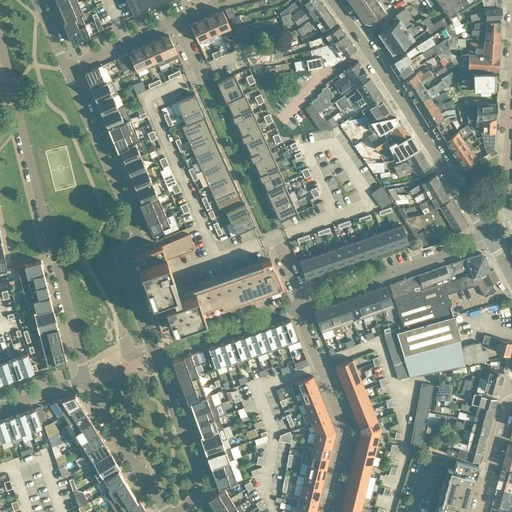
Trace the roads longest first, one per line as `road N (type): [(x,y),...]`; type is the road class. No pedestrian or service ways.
road 1 (residential): [(0,39),(87,380)]
road 2 (residential): [(67,71),(136,235),(118,261),(155,356)]
road 3 (residential): [(487,235),(358,37)]
road 4 (residential): [(298,305),(344,430),(324,511)]
road 5 (residential): [(298,305),(487,235)]
road 6 (residential): [(155,356),(298,305)]
road 7 (residential): [(87,380),(160,511)]
road 8 (residential): [(155,356),(202,489)]
road 9 (residential): [(511,219),(505,194),(511,85)]
